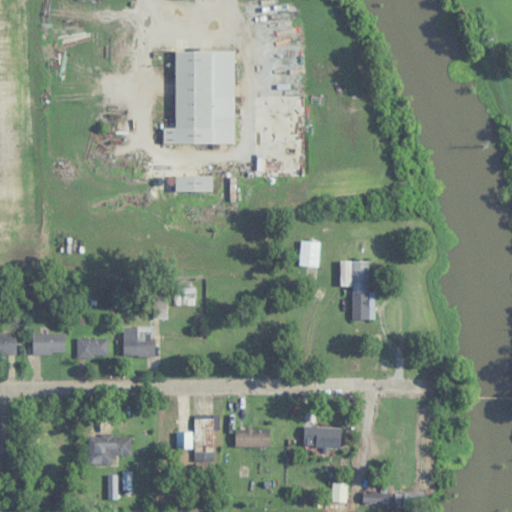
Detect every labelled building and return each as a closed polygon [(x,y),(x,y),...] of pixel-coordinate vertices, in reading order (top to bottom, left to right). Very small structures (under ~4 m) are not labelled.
[(235,51),(175,51),(175,128),(163,128),(163,144),(235,144),(235,51)] [(214,176),(175,176),(175,191),(214,191),(214,176)] [(318,278),(319,240),(300,240),(299,277),(318,278)] [(352,284),(352,319),(370,319),(369,260),(342,260),(342,284),(352,284)] [(153,356),(153,326),(123,326),(123,356),(153,356)] [(33,353),(65,353),(65,333),(33,333),(33,353)] [(0,354),(16,354),(16,334),(0,334),(0,354)] [(109,357),(109,338),(77,338),(77,357),(109,357)] [(195,416),(195,462),(214,462),(214,416),(195,416)] [(341,448),(341,426),(304,426),(304,447),(341,448)] [(176,430),(176,449),(191,449),(191,430),(176,430)] [(132,434),(89,434),(89,462),(110,462),(110,455),(132,455),(132,434)] [(67,436),(36,436),(37,457),(67,457),(67,436)] [(332,501),(346,501),(346,482),(332,482),(332,501)] [(364,505),(392,505),(392,489),(364,489),(364,505)] [(423,508),(423,492),(395,492),(395,508),(423,508)]
